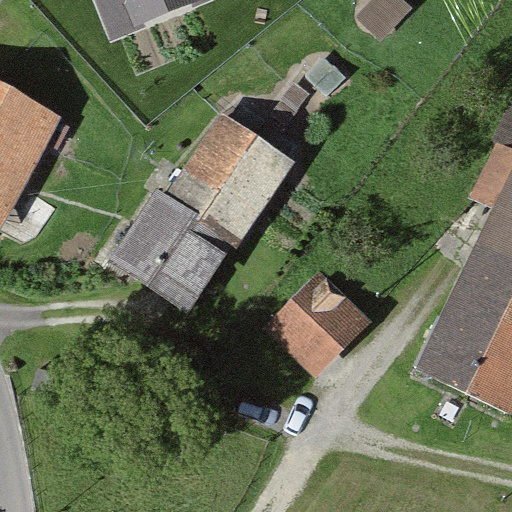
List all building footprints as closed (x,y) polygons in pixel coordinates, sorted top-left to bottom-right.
[(111,0),(120,23),(180,0),(111,0)] [(377,49),(410,24),(391,0),(387,0),(357,23),(377,49)] [(0,243),(60,122),(0,92),(0,243)] [(294,170),(223,121),(168,201),(158,194),(107,269),(188,324),(294,170)] [(511,151),(497,145),(469,203),(496,216),(418,380),(511,424),(511,151)] [(376,325),(322,273),(266,330),(320,382),(376,325)]
